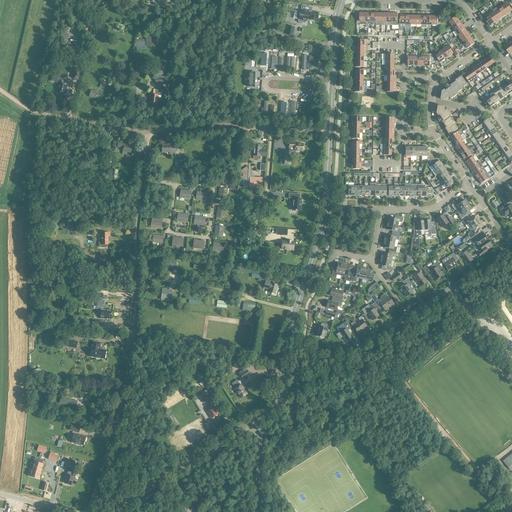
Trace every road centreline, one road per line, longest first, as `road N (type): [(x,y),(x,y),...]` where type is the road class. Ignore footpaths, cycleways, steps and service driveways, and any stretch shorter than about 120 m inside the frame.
road 1 (track): [(87,511),(134,337),(149,130)]
road 2 (tertiary): [(277,397),(283,347),(323,213),(332,87)]
road 3 (track): [(329,131),(149,130)]
road 4 (tertiary): [(110,511),(260,414)]
road 5 (track): [(149,130),(34,112),(0,89)]
road 6 (unclassified): [(277,397),(410,315)]
road 7 (unclassified): [(410,315),(511,248)]
